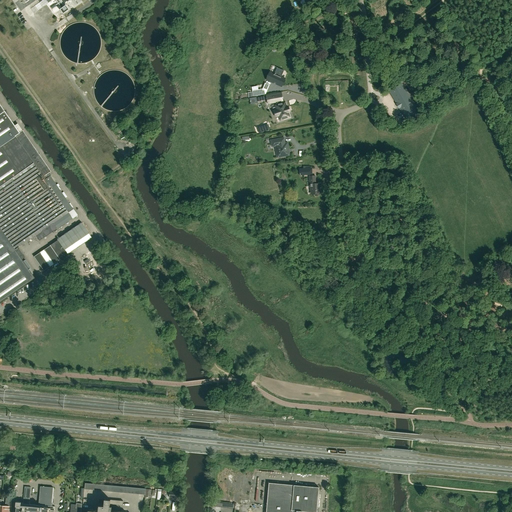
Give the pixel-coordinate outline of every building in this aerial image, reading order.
[(42,0),(31,9),(34,13),(52,0),(55,0),(62,8),(60,9),(63,14),(73,7),(74,8),(83,2),(81,0),(42,0)] [(274,74),(270,72),(267,80),(281,86),(285,79),(280,77),(279,76),(280,73),(275,71),(274,74)] [(348,81),(325,81),(325,92),(339,92),(341,92),(341,94),(342,94),(342,95),(344,95),(345,95),(346,95),(348,95),(348,81)] [(398,109),(399,109),(406,121),(419,113),(402,84),(389,92),(396,104),(395,104),(398,109)] [(267,90),(263,88),(263,89),(252,91),(253,96),(266,94),(267,90)] [(276,116),(281,115),(283,119),(289,117),(288,112),(289,112),(289,111),(288,111),(288,108),(288,107),(286,107),(285,102),(281,103),(281,100),(277,101),(276,94),(267,96),(267,99),(271,98),(272,102),(275,102),(276,105),(275,105),(277,110),(274,111),(276,116)] [(0,227),(0,228),(0,227),(0,301),(34,278),(28,269),(31,268),(25,260),(23,261),(22,259),(24,258),(18,248),(36,235),(40,241),(57,229),(72,218),(68,212),(73,209),(50,176),(51,175),(46,168),(47,168),(26,137),(22,131),(20,129),(18,130),(15,126),(0,104),(0,227)] [(287,141),(284,142),(283,137),(270,140),(271,147),(275,146),(277,158),(289,156),(287,141)] [(315,183),(315,175),(309,176),(309,186),(312,186),(312,194),(320,194),(319,183),(315,183)] [(60,260),(68,254),(65,250),(89,233),(82,222),(57,239),(58,240),(50,245),(50,246),(44,250),(54,264),(60,260)] [(44,271),(50,267),(40,252),(34,256),(44,271)] [(0,359),(0,362),(8,364),(9,357),(7,356),(6,362),(3,361),(3,356),(1,356),(0,359)] [(309,511),(316,511),(319,488),(269,483),(266,511),(301,511),(309,511)] [(37,507),(36,511),(54,511),(55,507),(51,506),(53,488),(40,486),(38,505),(38,508),(37,507)] [(26,511),(29,487),(25,487),(24,500),(21,500),(21,502),(16,502),(16,506),(17,506),(16,511),(26,511)] [(29,487),(26,511),(36,511),(37,507),(38,508),(38,505),(29,504),(31,487),(29,487)] [(1,505),(0,511),(8,511),(10,501),(9,501),(10,498),(6,498),(5,506),(1,505)] [(250,511),(251,499),(241,498),(241,504),(237,504),(236,509),(240,510),(240,511),(250,511)] [(120,511),(109,511),(110,504),(123,505),(123,501),(105,499),(104,507),(99,506),(98,511),(120,511)]
